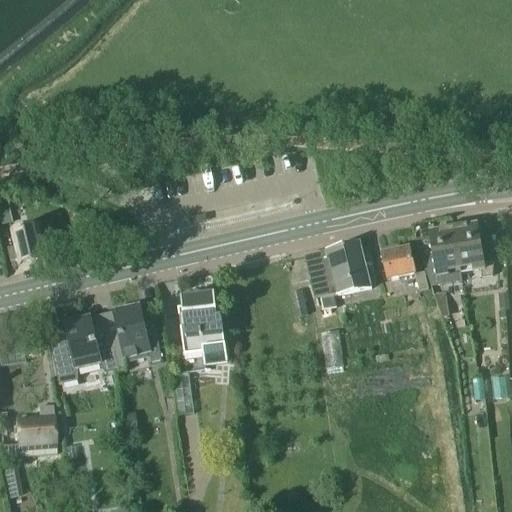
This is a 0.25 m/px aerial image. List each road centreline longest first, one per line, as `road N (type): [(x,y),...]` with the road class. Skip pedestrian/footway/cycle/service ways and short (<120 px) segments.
road 1 (tertiary): [(511,187),(160,260)]
road 2 (tertiary): [(160,260),(0,297)]
